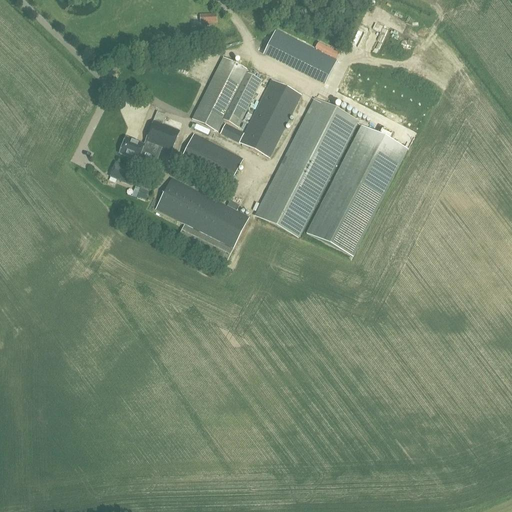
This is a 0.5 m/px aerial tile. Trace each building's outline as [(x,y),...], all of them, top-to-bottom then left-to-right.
[(337,62),(276,32),(265,53),(326,84),(337,62)] [(248,70),(223,58),(192,120),(217,133),(224,120),(246,74),(248,70)] [(429,112),(352,73),(342,94),(418,133),(429,112)] [(261,81),(246,74),(224,120),(238,127),(261,81)] [(301,96),(271,81),(244,134),(244,135),(240,144),(269,159),(301,96)] [(177,91),(175,99),(187,103),(190,95),(177,91)] [(358,121),(315,99),(255,217),(298,239),(358,121)] [(129,132),(119,154),(137,162),(142,151),(151,155),(154,147),(170,154),(179,132),(162,125),(166,116),(157,113),(144,145),(136,142),(138,136),(129,132)] [(244,134),(225,125),(220,134),(240,144),(244,135),(244,134)] [(408,153),(360,129),(305,237),(353,262),(408,153)] [(227,190),(243,160),(194,135),(178,165),(227,190)] [(109,177),(131,186),(137,171),(115,162),(109,177)] [(250,218),(172,178),(155,211),(234,250),(250,218)] [(237,211),(240,206),(230,201),(228,206),(237,211)] [(143,226),(137,223),(133,229),(139,233),(143,226)] [(233,250),(184,225),(178,237),(227,262),(233,250)]
